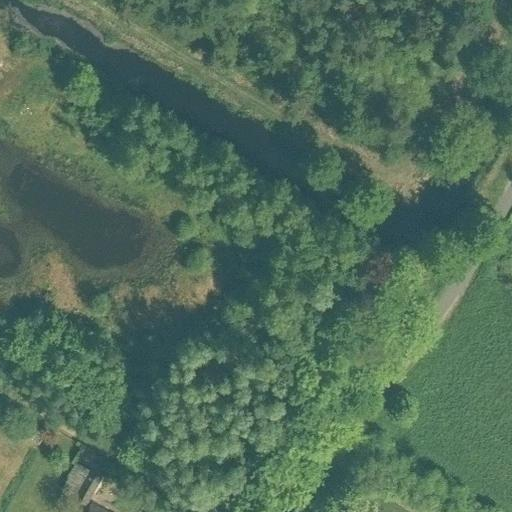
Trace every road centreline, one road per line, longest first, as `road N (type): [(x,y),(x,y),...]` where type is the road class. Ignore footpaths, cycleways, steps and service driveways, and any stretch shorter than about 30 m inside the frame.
road 1 (track): [(511,8),(419,167),(367,161),(96,0)]
road 2 (unclassified): [(511,199),(344,441),(280,511)]
road 3 (track): [(200,511),(0,387)]
